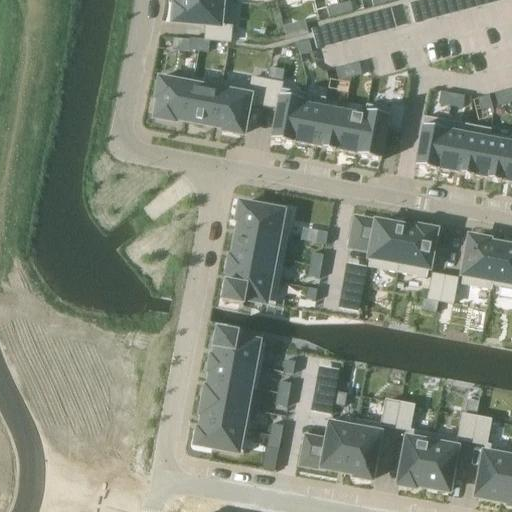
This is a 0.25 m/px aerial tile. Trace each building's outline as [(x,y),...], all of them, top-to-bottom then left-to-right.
[(175,7),(173,24),(206,27),(205,41),(210,42),(228,43),(230,43),(232,28),(225,27),(227,3),(189,0),(177,0),(177,7),(175,7)] [(350,3),(338,6),(341,15),(353,12),(350,3)] [(338,6),(327,9),(329,19),(341,15),(338,6)] [(190,40),(189,52),(199,53),(200,41),(190,40)] [(200,41),(199,53),(209,53),(210,42),(205,41),(200,41)] [(309,42),(298,45),(301,57),(312,53),(309,42)] [(359,64),(347,67),(350,79),(362,76),(359,64)] [(347,67),(336,70),(339,82),(350,79),(347,67)] [(159,100),(156,119),(175,123),(175,121),(186,123),(193,83),(192,82),(164,77),(163,82),(160,81),(157,100),(159,100)] [(222,85),(214,128),(224,130),(224,132),(243,136),(249,104),(263,107),(267,82),(252,79),(251,88),(221,83),(221,85),(222,85)] [(193,83),(186,123),(214,128),(222,85),(221,85),(192,80),(192,82),(193,83)] [(267,82),(263,107),(277,109),(271,141),(294,146),(303,96),(304,96),(305,95),(281,90),(282,85),(267,82)] [(506,92),(495,95),(498,107),(510,104),(506,92)] [(441,93),(439,105),(450,107),(453,95),(441,93)] [(453,95),(450,107),(462,109),(464,97),(453,95)] [(303,96),(294,146),(295,146),(295,145),(297,149),(305,151),(307,148),(315,149),(323,109),(324,109),(326,100),(304,96),(303,96)] [(489,97),(478,100),(481,111),(492,108),(489,97)] [(365,117),(358,157),(381,162),(387,130),(402,133),(406,108),(391,105),(390,111),(366,106),(364,117),(365,117)] [(323,109),(315,149),(323,151),(335,153),(337,153),(344,113),(324,109),(323,109)] [(344,113),(337,153),(345,155),(346,158),(354,160),(357,157),(358,157),(365,117),(364,117),(344,113)] [(424,118),(415,168),(438,173),(448,123),(424,118)] [(448,123),(438,173),(439,173),(439,172),(440,172),(441,176),(449,177),(451,175),(460,176),(469,127),(448,123)] [(469,127),(460,176),(460,177),(464,177),(473,179),(481,180),(489,135),(490,136),(491,131),(469,127)] [(489,135),(481,180),(488,181),(488,182),(501,184),(502,184),(510,139),(509,139),(490,136),(489,135)] [(510,139),(502,184),(510,186),(511,189),(511,137),(510,137),(509,139),(510,139)] [(240,206),(237,222),(240,222),(238,230),(284,238),(285,237),(290,210),(273,207),(272,212),(240,206)] [(356,220),(353,238),(373,242),(371,253),(368,269),(397,274),(406,230),(356,220)] [(406,230),(397,274),(427,280),(436,233),(417,229),(416,232),(406,230)] [(238,230),(234,252),(284,261),(288,238),(285,237),(284,238),(238,230)] [(318,232),(316,244),(326,246),(328,234),(318,232)] [(353,238),(351,249),(371,253),(373,242),(353,238)] [(470,239),(461,286),(491,292),(492,287),(491,287),(499,247),(488,245),(489,243),(470,239)] [(511,249),(499,247),(491,287),(492,287),(511,290),(511,249)] [(230,260),(227,275),(230,275),(230,274),(280,284),(284,261),(234,252),(233,260),(230,260)] [(312,254),(310,266),(321,268),(324,256),(312,254)] [(310,266),(307,278),(319,280),(321,268),(310,266)] [(226,284),(222,303),(243,307),(244,301),(275,307),(280,284),(230,274),(230,275),(228,284),(226,284)] [(432,276),(428,301),(440,303),(445,278),(432,276)] [(445,278),(440,303),(453,305),(457,280),(445,278)] [(307,289),(305,301),(315,303),(317,291),(307,289)] [(217,331),(213,351),(216,352),(214,360),(214,361),(261,370),(265,346),(237,341),(238,335),(217,331)] [(212,359),(209,376),(211,376),(210,382),(250,390),(250,391),(257,392),(261,370),(214,361),(214,360),(212,359)] [(285,362),(283,373),(293,375),(295,363),(285,362)] [(207,384),(204,403),(246,411),(246,410),(250,391),(250,390),(210,382),(210,384),(207,384)] [(280,383),(277,395),(289,397),(291,385),(280,383)] [(346,395),(338,394),(336,406),(344,407),(346,395)] [(277,395),(275,406),(287,409),(289,397),(277,395)] [(381,426),(381,427),(395,429),(400,405),(386,402),(381,426)] [(204,403),(201,417),(203,417),(202,425),(247,433),(251,411),(246,410),(246,411),(204,403)] [(400,405),(395,429),(409,432),(409,431),(414,407),(400,405)] [(458,440),(458,441),(472,444),(477,419),(463,416),(458,440)] [(477,419),(472,444),(486,446),(490,421),(477,419)] [(356,426),(347,475),(355,476),(355,478),(371,481),(377,452),(381,427),(381,426),(356,421),(355,426),(356,426)] [(307,439),(302,466),(347,475),(356,426),(355,426),(331,422),(327,443),(307,439)] [(199,429),(196,446),(243,455),(247,433),(202,425),(201,429),(199,429)] [(272,425),(269,437),(281,439),(283,427),(272,425)] [(409,432),(399,487),(415,490),(415,487),(424,489),(434,436),(409,431),(409,432)] [(434,436),(424,489),(448,493),(458,441),(458,440),(434,436)] [(269,437),(267,449),(279,451),(281,439),(269,437)] [(486,446),(476,499),(501,503),(511,450),(486,446)] [(511,450),(501,503),(509,505),(509,507),(511,507),(511,450)]
